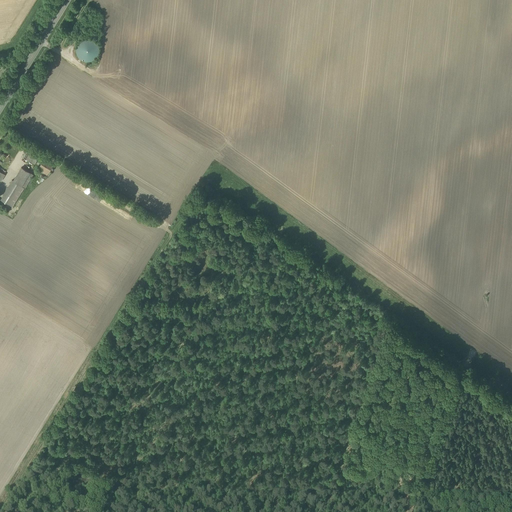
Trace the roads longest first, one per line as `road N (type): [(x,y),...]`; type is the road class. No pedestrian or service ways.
road 1 (track): [(0,127),(164,228)]
road 2 (primary): [(0,107),(65,0)]
